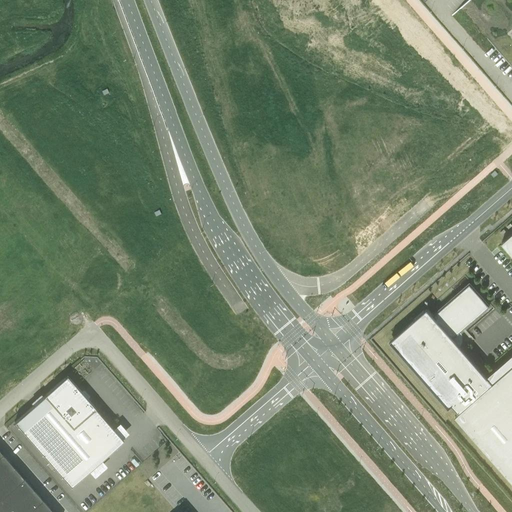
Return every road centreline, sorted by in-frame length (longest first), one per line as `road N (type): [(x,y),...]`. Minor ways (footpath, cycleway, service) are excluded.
road 1 (tertiary): [(279,282),(228,193),(149,0)]
road 2 (unclassified): [(0,410),(90,332),(205,455)]
road 3 (unclassified): [(511,188),(333,343)]
road 4 (tertiary): [(475,511),(333,343)]
road 5 (unknown): [(132,293),(0,143)]
road 6 (tertiary): [(314,360),(442,511)]
road 7 (unclassified): [(424,206),(335,281),(279,282)]
road 8 (tertiary): [(219,233),(314,360)]
road 9 (unclassified): [(173,123),(184,213),(197,241),(219,233)]
road 10 (unclassified): [(205,455),(314,360)]
road 11 (tertiary): [(126,0),(173,123)]
